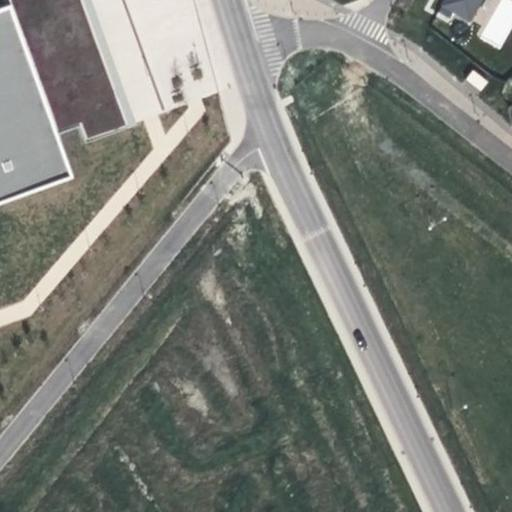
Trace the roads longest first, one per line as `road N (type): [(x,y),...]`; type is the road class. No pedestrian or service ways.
road 1 (tertiary): [(451,511),(279,155),(241,45)]
road 2 (unclassified): [(511,157),(355,44)]
